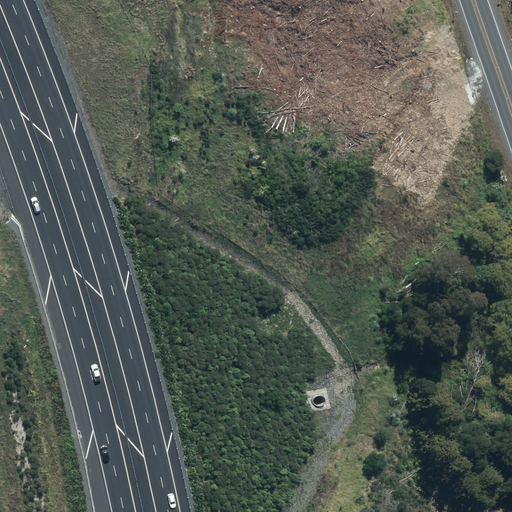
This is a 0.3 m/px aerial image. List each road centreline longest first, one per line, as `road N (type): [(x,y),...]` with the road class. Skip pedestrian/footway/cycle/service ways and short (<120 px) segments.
road 1 (motorway): [(7,0),(45,86),(126,342),(167,511)]
road 2 (motorway): [(120,511),(89,371),(0,96)]
